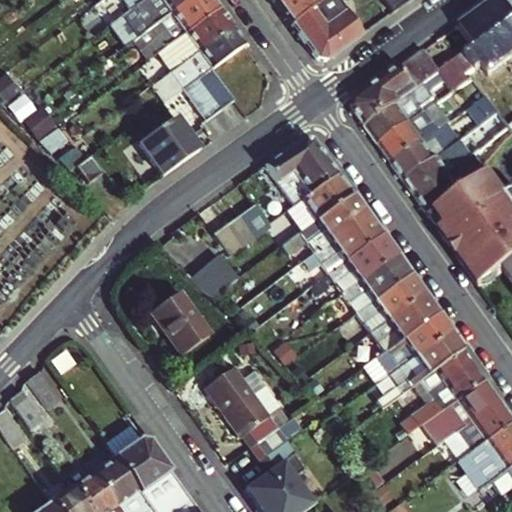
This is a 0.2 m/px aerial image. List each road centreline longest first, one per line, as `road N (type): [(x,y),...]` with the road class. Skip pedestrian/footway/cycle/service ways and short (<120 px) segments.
road 1 (residential): [(313,103),(511,380)]
road 2 (residential): [(71,300),(166,207),(313,103)]
road 3 (residential): [(71,300),(221,511)]
road 4 (residential): [(313,103),(452,0)]
road 5 (residential): [(313,103),(239,0)]
